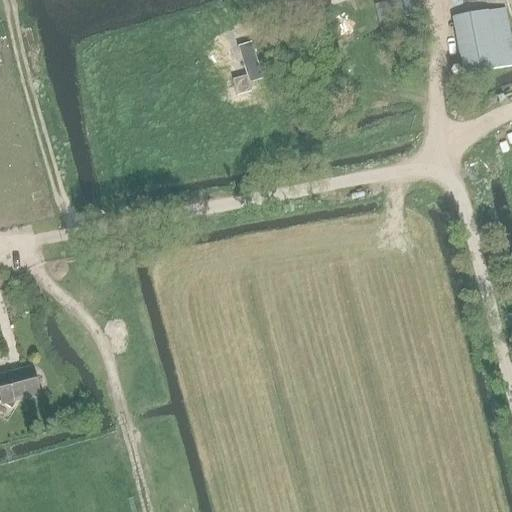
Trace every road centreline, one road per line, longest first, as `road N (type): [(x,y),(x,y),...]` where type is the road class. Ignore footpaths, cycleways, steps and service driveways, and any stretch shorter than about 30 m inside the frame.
road 1 (unclassified): [(511,393),(465,211),(451,182),(429,170),(38,241)]
road 2 (unknown): [(434,173),(436,0)]
